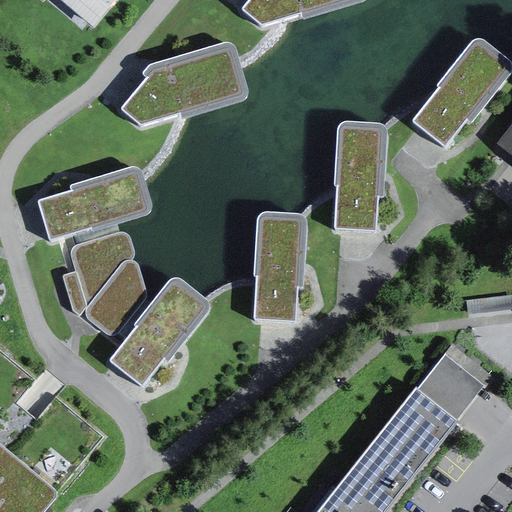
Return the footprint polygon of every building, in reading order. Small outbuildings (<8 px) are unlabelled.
[(41,0),(44,2),(45,0),(59,0),(93,28),(117,0),(41,0)] [(247,0),(240,10),(262,27),(290,18),(303,14),(304,18),(363,1),(364,0),(247,0)] [(437,90),(412,121),(445,148),(467,121),(471,124),(510,75),(511,72),(511,62),(510,61),(509,59),(486,41),(483,39),(479,39),(475,39),(472,41),(436,86),(439,88),(437,90)] [(150,65),(149,66),(143,73),(143,74),(142,75),(143,75),(143,76),(146,78),(120,111),(141,128),(182,115),(183,119),(186,119),(243,102),(246,100),(248,96),(249,92),(248,89),(242,68),(236,49),(234,45),(231,43),(227,42),(223,43),(151,65),(150,65)] [(337,188),(334,231),(377,233),(379,199),(385,199),(389,133),(388,130),(386,126),(383,124),(380,124),(379,123),(347,121),(343,122),(340,124),(338,127),(337,131),(334,188),(337,188)] [(511,125),(496,145),(506,153),(511,157),(511,125)] [(71,191),(37,200),(50,242),(118,223),(146,215),(149,212),(151,209),(152,205),(151,201),(146,182),(143,173),(141,170),(138,167),(134,167),(130,167),(69,185),(71,191)] [(256,278),(253,321),(296,323),(298,288),(304,289),(308,223),(307,219),(305,216),(302,214),(298,213),(266,211),(263,212),(259,214),(257,217),(256,221),(253,276),(253,278),(256,278)] [(136,254),(135,251),(131,237),(129,234),(126,232),(122,231),(120,232),(118,232),(68,247),(75,272),(63,275),(74,310),(79,315),(81,313),(83,315),(114,340),(146,300),(147,299),(148,298),(148,295),(148,293),(140,266),(138,263),(134,260),(132,260),(134,259),(135,257),(136,254)] [(135,328),(109,361),(142,387),(164,359),(169,363),(208,314),(210,311),(211,307),(210,303),(208,300),(203,296),(183,280),(180,278),(176,277),(172,278),(169,280),(151,303),(133,325),(135,328)] [(511,294),(467,301),(469,315),(511,309),(511,294)] [(459,421),(457,420),(484,386),(486,387),(493,377),(453,345),(418,389),(416,387),(317,511),(387,511),(457,423),(459,421)] [(0,511),(46,511),(50,508),(56,500),(57,498),(58,495),(57,493),(56,490),(0,444),(0,511)]
